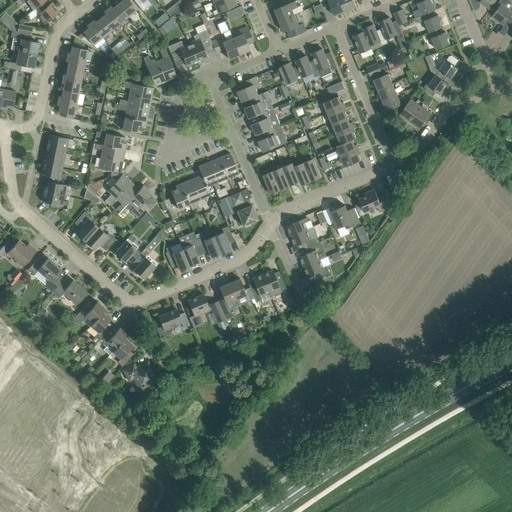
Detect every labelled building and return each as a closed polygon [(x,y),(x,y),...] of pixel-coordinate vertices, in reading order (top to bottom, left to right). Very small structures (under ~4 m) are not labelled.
[(16,0),(15,1),(19,6),(26,0),(34,9),(45,0),(16,0)] [(122,0),(118,4),(128,16),(137,9),(129,0),(122,0)] [(137,0),(136,2),(143,11),(151,4),(147,0),(137,0)] [(179,0),(176,0),(158,16),(163,21),(183,5),(179,0)] [(216,0),(213,1),(216,9),(212,10),(214,15),(237,5),(235,0),(216,0)] [(279,20),(303,11),(301,5),(299,6),(296,0),(285,5),(284,3),(277,6),(278,8),(275,9),(279,20)] [(346,11),(341,0),(330,0),(329,1),(335,15),(346,11)] [(341,0),(346,11),(357,6),(354,0),(341,0)] [(416,18),(432,11),(436,9),(432,0),(423,0),(418,3),(420,8),(414,11),(416,18)] [(482,0),(486,2),(484,5),(490,9),(496,0),(482,0)] [(501,5),(493,16),(496,18),(495,19),(504,25),(508,20),(511,23),(511,24),(511,26),(511,25),(511,0),(500,0),(498,3),(501,5)] [(37,14),(45,23),(59,12),(52,2),(37,14)] [(108,9),(119,23),(128,16),(118,4),(113,7),(112,7),(110,7),(108,9)] [(225,11),(228,18),(240,13),(237,6),(225,11)] [(101,18),(111,30),(119,23),(108,9),(105,11),(105,13),(106,14),(101,18)] [(398,22),(399,25),(408,21),(403,9),(394,12),(398,22)] [(303,11),(279,20),(276,22),(278,26),(281,25),(284,31),(288,30),(291,37),(307,30),(303,22),(308,21),(303,11)] [(430,32),(440,28),(443,26),(438,14),(434,16),(432,11),(416,18),(419,23),(425,20),(430,32)] [(5,12),(0,18),(0,20),(9,28),(16,23),(5,12)] [(383,31),(386,39),(397,34),(398,39),(399,38),(402,45),(407,43),(399,25),(398,22),(393,24),(390,17),(379,22),(383,31)] [(93,21),(90,23),(102,37),(111,30),(101,18),(96,21),(95,21),(93,21)] [(102,37),(90,23),(88,25),(88,27),(88,28),(83,32),(93,44),(102,37)] [(17,32),(28,34),(31,35),(33,27),(19,24),(17,32)] [(374,24),(363,28),(364,31),(370,45),(380,41),(382,45),(388,43),(386,39),(383,31),(378,33),(374,24)] [(238,36),(233,38),(239,54),(250,50),(247,44),(254,41),(248,26),(236,31),(238,36)] [(440,28),(430,32),(427,33),(429,38),(432,37),(437,49),(451,44),(446,32),(442,33),(440,28)] [(195,40),(189,42),(197,62),(208,57),(206,54),(200,40),(209,36),(206,30),(197,34),(193,35),(195,40)] [(239,54),(233,38),(229,30),(223,32),(225,36),(211,42),(216,52),(224,48),(229,58),(239,54)] [(14,38),(11,49),(36,55),(39,42),(26,40),(28,34),(17,32),(12,31),(11,37),(14,38)] [(371,48),(364,31),(354,35),(361,52),(371,48)] [(197,62),(189,42),(183,45),(181,41),(168,46),(171,53),(179,49),(187,66),(197,62)] [(67,56),(85,60),(88,49),(72,46),(70,52),(68,53),(67,56)] [(164,58),(157,61),(166,81),(177,77),(165,48),(160,50),(164,58)] [(36,55),(11,49),(11,50),(18,51),(16,63),(9,62),(8,67),(20,70),(21,64),(34,67),(36,55)] [(333,72),(332,70),(337,67),(330,52),(331,54),(326,56),(322,49),(312,53),(316,62),(321,74),(322,76),(333,72)] [(166,81),(157,61),(152,63),(149,55),(143,57),(155,86),(166,81)] [(296,60),(299,67),(303,77),(314,72),(316,77),(321,74),(316,62),(310,64),(307,55),(296,60)] [(434,60),(428,63),(431,71),(434,73),(436,74),(444,80),(448,76),(451,78),(459,68),(455,65),(459,60),(453,55),(449,56),(445,62),(440,70),(438,68),(434,60)] [(67,68),(83,71),(85,60),(67,56),(66,60),(68,62),(69,62),(67,68)] [(387,62),(390,68),(397,66),(393,57),(388,59),(389,61),(387,62)] [(305,81),(303,77),(299,67),(294,70),(290,62),(280,66),(287,83),(297,79),(299,84),(305,81)] [(367,67),(371,77),(382,72),(378,63),(367,67)] [(62,78),(81,82),(83,71),(67,68),(66,74),(65,74),(63,75),(62,78)] [(377,91),(379,90),(393,84),(388,73),(374,79),(376,83),(374,84),(377,91)] [(427,84),(423,88),(434,96),(437,91),(440,94),(448,83),(444,80),(436,74),(429,85),(427,84)] [(238,91),(237,92),(239,97),(240,96),(243,101),(249,99),(259,95),(256,89),(261,87),(256,76),(246,80),(248,86),(238,91)] [(63,90),(79,93),(81,82),(62,78),(62,81),(63,83),(64,83),(63,90)] [(130,94),(151,99),(154,87),(132,83),(124,82),(123,86),(131,88),(130,94)] [(6,83),(1,108),(7,109),(8,106),(13,107),(16,91),(10,90),(11,84),(6,83)] [(378,94),(381,101),(397,94),(393,84),(379,90),(380,93),(378,94)] [(59,97),(58,100),(76,104),(79,93),(63,90),(62,96),(61,96),(59,97)] [(245,107),(243,108),(246,113),(247,113),(250,118),(259,114),(274,108),(269,96),(270,95),(268,91),(259,95),(249,99),(252,104),(245,107)] [(119,104),(149,110),(151,99),(130,94),(129,101),(120,99),(119,104)] [(393,108),(401,105),(401,102),(397,94),(381,101),(384,107),(386,107),(387,110),(393,108)] [(324,102),(328,113),(345,106),(343,101),(342,102),(339,96),(324,102)] [(405,107),(400,114),(410,121),(423,102),(420,100),(417,103),(411,98),(409,101),(405,107)] [(76,104),(58,100),(57,103),(59,105),(60,105),(58,112),(74,115),(76,104)] [(280,105),(283,111),(292,108),(289,102),(280,105)] [(423,102),(410,121),(421,128),(431,113),(425,108),(427,105),(423,102)] [(119,104),(118,109),(126,110),(125,117),(144,121),(146,122),(149,110),(119,104)] [(328,113),(332,123),(348,117),(345,111),(347,110),(345,106),(328,113)] [(257,135),(263,132),(281,125),(274,108),(259,114),(262,120),(252,124),(251,125),(253,130),(254,129),(257,135)] [(125,117),(122,129),(141,133),(144,121),(125,117)] [(348,117),(332,123),(337,134),(354,126),(352,122),(350,123),(348,117)] [(279,145),(279,146),(288,142),(281,125),(263,132),(266,138),(259,140),(264,151),(279,145)] [(337,134),(341,144),(353,139),(357,138),(354,132),(356,131),(354,126),(337,134)] [(95,136),(105,138),(104,144),(122,149),(125,137),(96,131),(95,136)] [(47,145),(66,149),(67,144),(72,145),(73,139),(49,134),(47,145)] [(338,145),(342,156),(359,149),(357,144),(355,145),(353,139),(341,144),(338,145)] [(95,148),(99,149),(99,148),(102,149),(101,156),(123,161),(125,149),(122,149),(96,143),(95,148)] [(45,155),(69,159),(70,154),(65,153),(66,149),(47,145),(45,155)] [(276,150),(278,155),(282,153),(282,154),(288,152),(286,145),(276,150)] [(342,156),(346,166),(361,160),(359,154),(361,153),(359,149),(342,156)] [(220,157),(228,178),(239,173),(230,153),(220,157)] [(45,155),(43,164),(62,168),(63,164),(68,165),(69,159),(45,155)] [(98,168),(111,170),(110,175),(118,174),(118,172),(120,172),(123,161),(101,156),(98,168)] [(209,162),(217,182),(228,178),(220,157),(209,162)] [(304,162),(312,181),(322,177),(314,158),(304,162)] [(75,162),(75,171),(85,171),(84,162),(75,162)] [(198,166),(202,174),(207,187),(217,182),(209,162),(198,166)] [(283,167),(290,185),(300,181),(294,166),(293,162),(283,167)] [(294,166),(300,181),(302,185),(312,181),(304,162),(294,166)] [(43,164),(41,174),(60,178),(65,179),(66,174),(61,173),(62,168),(43,164)] [(272,171),(276,180),(280,190),(290,185),(283,167),(272,171)] [(263,175),(267,184),(276,180),(272,171),(263,175)] [(120,176),(118,174),(110,175),(116,181),(107,190),(116,198),(131,181),(122,174),(120,176)] [(202,174),(191,179),(203,206),(207,204),(204,198),(211,195),(207,187),(202,174)] [(191,179),(181,183),(182,186),(190,204),(196,201),(199,208),(203,206),(191,179)] [(42,201),(62,205),(62,204),(67,206),(68,202),(73,203),(74,197),(64,195),(65,189),(70,190),(72,181),(69,180),(68,185),(46,180),(42,201)] [(267,184),(271,193),(280,190),(276,180),(267,184)] [(119,205),(116,208),(119,212),(139,189),(131,181),(116,198),(122,203),(120,205),(119,205)] [(139,189),(129,201),(134,206),(130,210),(138,217),(148,206),(150,208),(157,201),(150,195),(151,194),(148,191),(149,190),(143,184),(139,189)] [(182,186),(171,191),(178,209),(190,204),(182,186)] [(378,196),(375,189),(369,191),(370,194),(359,199),(365,212),(377,206),(380,212),(392,207),(386,193),(378,196)] [(240,191),(225,197),(232,213),(237,211),(243,225),(258,219),(249,198),(244,201),(240,191)] [(336,208),(345,204),(341,196),(332,199),(336,208)] [(342,206),(331,211),(333,217),(334,220),(335,222),(336,224),(338,228),(341,236),(349,233),(347,228),(360,222),(358,217),(354,208),(348,210),(347,210),(347,211),(344,212),(342,206)] [(77,234),(86,242),(98,227),(90,220),(92,218),(84,211),(75,222),(82,228),(77,234)] [(307,217),(287,226),(291,236),(307,229),(314,226),(311,219),(309,220),(307,217)] [(213,235),(221,252),(231,248),(228,243),(234,241),(228,225),(222,228),(223,231),(213,235)] [(363,225),(356,228),(362,243),(369,240),(363,225)] [(307,229),(291,236),(295,246),(303,243),(305,242),(307,247),(317,243),(320,242),(313,226),(307,229)] [(86,242),(94,249),(100,243),(107,249),(116,239),(108,233),(106,235),(98,227),(86,242)] [(127,259),(132,263),(140,253),(136,249),(138,247),(132,242),(136,238),(131,234),(115,252),(125,261),(127,259)] [(156,235),(152,240),(157,244),(161,239),(156,235)] [(196,239),(203,254),(209,251),(211,256),(221,252),(213,235),(204,239),(203,236),(196,239)] [(180,243),(182,249),(189,265),(199,261),(197,256),(203,254),(196,239),(196,237),(180,243)] [(1,249),(0,250),(0,253),(1,255),(3,256),(5,256),(7,255),(8,253),(23,266),(37,250),(31,245),(29,248),(19,239),(12,246),(7,242),(1,249)] [(309,252),(300,256),(304,266),(320,259),(318,253),(321,251),(317,243),(307,247),(309,252)] [(189,265),(182,249),(173,253),(170,246),(165,248),(167,251),(165,252),(171,267),(177,265),(179,270),(189,265)] [(132,263),(136,267),(134,269),(144,278),(157,264),(147,255),(151,251),(146,247),(140,253),(132,263)] [(340,252),(330,254),(332,261),(342,259),(340,252)] [(47,286),(52,291),(63,279),(57,274),(61,269),(48,257),(43,263),(38,259),(28,269),(34,275),(39,270),(51,281),(47,286)] [(320,259),(304,266),(308,276),(318,272),(320,277),(330,273),(327,265),(324,267),(320,259)] [(9,282),(11,285),(12,285),(16,281),(18,279),(21,275),(22,274),(20,272),(16,269),(16,268),(11,274),(13,277),(11,279),(10,280),(10,281),(9,282)] [(262,274),(271,295),(286,289),(280,273),(275,276),(272,270),(262,274)] [(249,286),(250,287),(254,298),(256,302),(262,300),(260,296),(269,292),(271,296),(271,295),(262,274),(252,278),(255,284),(249,286)] [(230,283),(236,298),(246,294),(248,301),(254,298),(250,287),(245,289),(240,278),(230,283)] [(52,291),(59,296),(63,292),(76,303),(86,292),(73,280),(69,284),(63,279),(52,291)] [(218,300),(226,319),(228,322),(233,320),(230,312),(230,311),(227,302),(236,298),(230,283),(219,287),(224,298),(218,300)] [(200,314),(210,310),(203,294),(188,300),(194,316),(190,318),(194,328),(204,324),(200,314)] [(209,304),(217,323),(226,319),(218,300),(209,304)] [(94,322),(103,312),(105,309),(97,301),(93,306),(89,302),(79,313),(85,319),(88,316),(94,322)] [(183,328),(190,325),(184,312),(179,314),(177,309),(158,316),(162,326),(157,328),(160,337),(170,333),(172,328),(172,326),(181,323),(183,328)] [(100,340),(101,339),(113,325),(108,321),(111,319),(103,312),(94,322),(91,325),(99,332),(95,336),(100,340)] [(113,351),(125,338),(128,335),(119,327),(117,329),(113,325),(101,339),(108,345),(104,349),(110,355),(113,351)] [(113,351),(121,358),(118,362),(123,366),(133,354),(129,350),(133,345),(125,338),(113,351)] [(123,369),(129,380),(134,377),(137,382),(136,383),(139,389),(145,386),(144,385),(155,380),(152,374),(155,373),(151,367),(150,368),(147,363),(137,369),(134,363),(123,369)] [(1,423),(0,422),(0,448),(17,425),(6,417),(1,423)]
